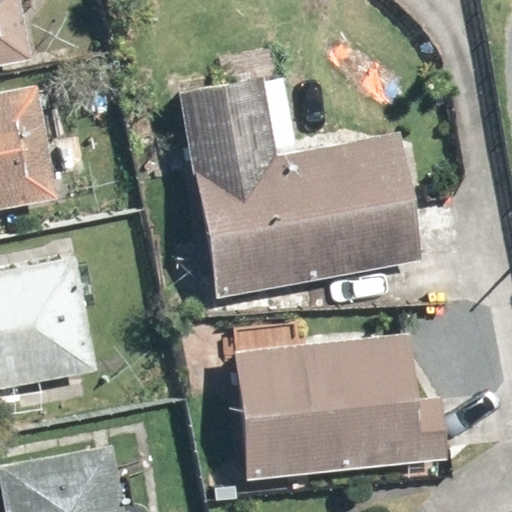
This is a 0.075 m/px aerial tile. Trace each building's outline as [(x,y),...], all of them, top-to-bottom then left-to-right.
[(4,0),(0,0),(0,58),(15,55),(4,0)] [(242,71),(160,86),(200,297),(410,258),(386,126),(257,150),(242,71)] [(21,80),(0,83),(0,201),(41,195),(21,80)] [(0,427),(79,412),(71,372),(84,369),(59,248),(0,259),(0,427)] [(433,455),(427,391),(399,394),(392,325),(215,343),(228,477),(406,458),(433,455)] [(107,511),(92,437),(0,455),(0,511),(107,511)]
